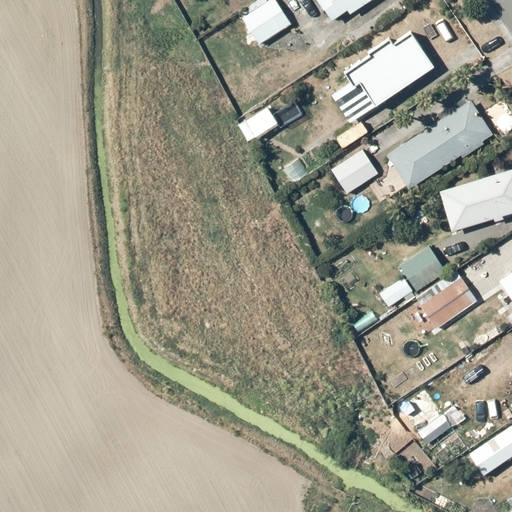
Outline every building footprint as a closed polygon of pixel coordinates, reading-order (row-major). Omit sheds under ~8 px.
[(291,24),(275,0),(269,0),(242,18),(259,44),(291,24)] [(370,0),(317,0),(331,23),(370,0)] [(411,30),(345,73),(356,89),(362,86),(378,110),(438,71),(411,30)] [(364,116),(344,87),(331,96),(351,125),(364,116)] [(386,152),(409,189),(493,137),(470,101),(386,152)] [(279,123),(268,106),(246,120),(256,137),(279,123)] [(346,194),(379,175),(365,152),(364,150),(332,169),(346,194)] [(511,214),(511,168),(438,193),(451,234),(511,214)] [(444,270),(427,243),(398,261),(414,288),(444,270)] [(511,273),(500,282),(511,300),(511,273)] [(412,292),(403,278),(379,293),(388,307),(412,292)] [(477,301),(463,282),(424,310),(438,329),(477,301)] [(445,369),(434,353),(413,368),(423,383),(445,369)] [(444,412),(419,432),(429,444),(454,423),(444,412)] [(511,456),(511,425),(469,455),(484,476),(511,456)] [(458,430),(444,438),(453,454),(468,447),(458,430)]
